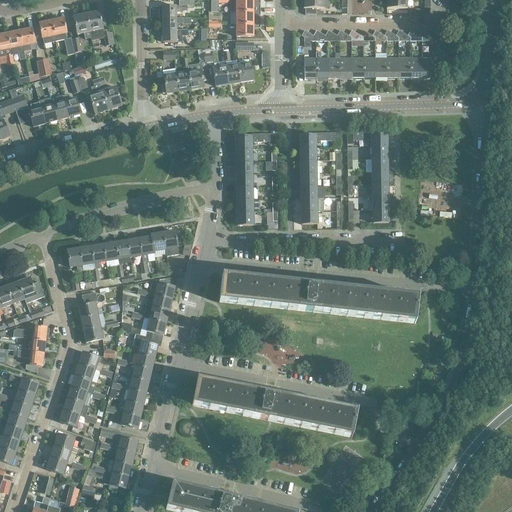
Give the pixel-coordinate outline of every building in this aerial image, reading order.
[(329,0),(303,0),(303,10),(324,10),(324,9),(329,9),(329,0)] [(407,0),(386,0),(386,10),(407,10),(407,0)] [(162,20),(176,19),(176,13),(181,13),(181,12),(187,12),(187,8),(193,8),(193,1),(179,2),(179,7),(162,7),(162,13),(159,13),(159,20),(162,19),(162,20)] [(253,1),(236,1),(236,13),(253,13),(253,1)] [(86,15),(90,33),(103,30),(99,13),(86,15)] [(236,25),(253,25),(253,13),(236,13),(230,13),(230,25),(236,25)] [(90,33),(86,15),(73,18),(77,36),(84,34),(85,41),(91,39),(90,33)] [(208,17),(208,23),(208,28),(220,28),(220,23),(212,23),(212,18),(208,17)] [(162,32),(176,32),(176,25),(182,25),(182,26),(190,25),(190,19),(176,19),(162,20),(162,32)] [(51,23),(55,43),(64,41),(67,57),(74,55),(71,39),(66,40),(65,34),(66,34),(63,20),(57,21),(57,20),(52,21),(52,22),(51,23)] [(55,43),(51,23),(45,24),(45,23),(40,24),(40,25),(39,25),(42,39),(43,39),(44,45),(55,43)] [(253,25),(236,25),(236,38),(253,38),(253,25)] [(22,47),(23,53),(36,50),(35,45),(32,30),(25,32),(25,30),(20,31),(21,33),(19,33),(23,47),(22,47)] [(176,32),(162,32),(163,44),(182,43),(182,37),(187,37),(187,36),(191,36),(191,31),(176,32)] [(210,31),(209,39),(226,40),(226,32),(210,31)] [(410,31),(407,37),(410,38),(410,42),(422,42),(421,38),(419,36),(410,31)] [(422,31),(419,36),(421,38),(422,42),(433,42),(433,38),(422,31)] [(304,43),(316,43),(316,38),(313,37),(304,32),(301,37),(304,39),(304,43)] [(316,32),(313,37),(316,38),(316,43),(327,43),(327,38),(325,37),(316,32)] [(328,32),(325,37),(327,38),(327,43),(339,43),(339,38),(337,37),(328,32)] [(340,32),(337,37),(339,38),(339,43),(351,42),(351,38),(348,37),(340,32)] [(351,42),(363,42),(363,38),(360,37),(351,32),(348,37),(351,38),(351,42)] [(363,32),(360,37),(363,38),(363,42),(374,42),(374,38),(372,37),(363,32)] [(375,32),(372,37),(374,38),(374,42),(386,42),(386,38),(384,37),(375,32)] [(387,32),(384,37),(386,38),(386,42),(398,42),(398,38),(396,37),(387,32)] [(399,32),(396,37),(398,38),(398,42),(410,42),(410,38),(407,37),(399,32)] [(23,47),(19,33),(13,34),(13,33),(8,34),(9,35),(7,35),(12,56),(18,55),(19,61),(25,60),(23,53),(22,47),(23,47)] [(106,47),(111,46),(109,33),(103,34),(106,47)] [(12,56),(7,35),(1,36),(1,35),(0,35),(0,58),(5,58),(7,68),(14,67),(12,56)] [(72,41),(75,53),(81,52),(78,39),(72,41)] [(225,68),(226,68),(225,63),(218,64),(218,62),(213,62),(211,52),(203,53),(205,62),(208,82),(214,81),(215,88),(228,86),(225,68)] [(327,59),(328,81),(339,81),(339,59),(339,54),(335,54),(334,59),(327,59)] [(94,65),(95,70),(115,64),(113,59),(94,65)] [(328,81),(327,59),(316,60),(316,81),(328,81)] [(351,81),(351,59),(339,59),(339,81),(351,81)] [(363,81),(363,59),(351,59),(351,81),(363,81)] [(375,81),(375,59),(363,59),(363,81),(375,81)] [(387,81),(386,59),(375,59),(375,81),(387,81)] [(398,81),(398,59),(386,59),(387,81),(398,81)] [(410,81),(410,59),(398,59),(398,81),(410,81)] [(422,81),(422,59),(410,59),(410,81),(422,81)] [(422,59),(422,81),(434,81),(434,59),(422,59)] [(43,61),(46,77),(51,76),(48,60),(43,61)] [(316,81),(316,60),(304,60),(304,81),(316,81)] [(46,77),(43,61),(36,63),(39,78),(46,77)] [(203,90),(202,83),(208,82),(205,62),(200,62),(199,64),(199,65),(198,65),(188,67),(189,74),(188,74),(191,91),(203,90)] [(237,66),(240,84),(253,82),(251,71),(254,71),(253,64),(237,66)] [(225,68),(228,86),(240,84),(237,66),(226,68),(225,68)] [(178,93),(176,75),(175,70),(162,72),(163,77),(165,86),(162,87),(163,95),(166,94),(166,95),(178,93)] [(176,75),(178,93),(191,91),(188,74),(176,75)] [(30,83),(29,78),(17,80),(18,87),(30,83)] [(2,89),(17,85),(16,81),(8,83),(7,80),(0,81),(2,89)] [(47,89),(45,81),(34,84),(36,90),(42,88),(43,90),(47,89)] [(74,95),(80,93),(77,84),(71,86),(74,95)] [(102,92),(108,111),(121,107),(115,88),(102,92)] [(12,100),(17,98),(18,98),(15,90),(9,92),(12,100)] [(108,111),(102,92),(88,96),(95,116),(108,111)] [(62,97),(64,103),(68,119),(80,115),(75,100),(70,101),(68,95),(62,97)] [(18,98),(22,110),(28,108),(26,104),(23,96),(18,98)] [(21,110),(22,110),(18,98),(17,98),(12,100),(17,112),(21,110)] [(56,122),(52,106),(50,99),(38,102),(40,109),(45,125),(56,122)] [(2,104),(6,116),(12,113),(8,102),(2,104)] [(68,119),(64,103),(52,106),(56,122),(68,119)] [(45,125),(40,109),(29,112),(33,128),(45,125)] [(0,123),(0,141),(9,137),(3,122),(0,123)] [(371,149),(387,148),(387,135),(372,136),(372,133),(347,134),(347,145),(353,145),(353,142),(371,141),(371,149)] [(300,137),(300,150),(315,150),(315,142),(334,142),(334,146),(337,146),(337,149),(340,149),(340,134),(334,134),(314,134),(315,137),(300,137)] [(236,151),(251,151),(251,143),(270,143),(270,147),(276,147),(276,135),(270,135),(250,136),(251,138),(236,138),(236,151)] [(0,150),(12,145),(9,140),(0,143),(0,150)] [(371,161),(387,161),(387,148),(371,149),(371,161)] [(300,162),(315,162),(315,155),(319,155),(318,150),(315,150),(300,150),(300,162)] [(251,151),(236,151),(236,164),(252,163),(251,151)] [(372,174),(387,173),(387,161),(371,161),(372,174)] [(300,175),(316,175),(316,168),(320,167),(320,162),(315,162),(300,162),(300,175)] [(355,162),(352,162),(347,162),(347,171),(352,171),(352,169),(355,169),(355,162)] [(252,163),(236,164),(236,176),(252,176),(252,163)] [(372,186),(387,186),(387,173),(372,174),(372,186)] [(300,188),(316,187),(316,180),(319,180),(319,175),(316,175),(300,175),(300,188)] [(252,176),(236,176),(236,189),(252,188),(252,176)] [(372,199),(388,199),(387,186),(372,186),(372,199)] [(316,187),(300,188),(301,200),(316,200),(316,187)] [(252,188),(236,189),(237,201),(252,201),(252,188)] [(372,211),(388,211),(388,199),(372,199),(372,211)] [(316,200),(301,200),(301,213),(316,212),(316,200)] [(252,201),(237,201),(237,214),(252,214),(252,201)] [(388,211),(372,211),(373,224),(388,224),(388,211)] [(316,212),(301,213),(301,226),(317,225),(316,212)] [(277,213),(272,213),(266,213),(267,224),(271,224),(271,230),(277,230),(277,222),(277,213)] [(252,214),(237,214),(237,227),(253,227),(252,214)] [(163,234),(165,251),(178,249),(175,232),(163,234)] [(165,251),(163,234),(151,236),(154,255),(158,254),(158,252),(165,251)] [(154,255),(151,236),(151,238),(139,240),(142,257),(154,255)] [(127,242),(130,259),(142,257),(139,240),(127,242)] [(115,244),(118,261),(130,259),(127,242),(115,244)] [(118,261),(115,244),(103,246),(106,263),(118,261)] [(106,263),(103,246),(91,248),(94,265),(93,265),(94,271),(92,271),(95,289),(97,288),(97,283),(100,282),(98,270),(100,270),(99,264),(106,263)] [(82,267),(93,265),(94,265),(91,248),(79,250),(82,267)] [(77,274),(83,273),(82,267),(79,250),(67,252),(70,269),(77,268),(77,274)] [(415,325),(417,299),(416,301),(315,290),(316,285),(307,284),(306,289),(222,280),(222,277),(219,304),(220,304),(220,301),(414,322),(414,325),(415,325)] [(155,296),(155,297),(171,301),(174,289),(171,288),(173,278),(159,281),(158,285),(158,284),(152,283),(150,293),(150,292),(149,295),(155,296)] [(44,298),(38,283),(32,285),(29,279),(18,283),(24,301),(26,305),(44,298)] [(6,288),(13,305),(24,301),(18,283),(6,288)] [(0,290),(0,307),(1,310),(13,305),(6,288),(0,290)] [(81,320),(97,316),(102,315),(101,309),(96,310),(95,305),(97,304),(95,294),(81,297),(83,307),(78,308),(81,320)] [(154,302),(152,309),(169,312),(171,301),(155,297),(155,296),(149,295),(148,298),(149,298),(148,301),(154,302)] [(166,324),(169,312),(152,309),(147,307),(146,307),(144,316),(143,319),(149,320),(166,324)] [(32,320),(44,316),(42,310),(30,314),(32,320)] [(81,320),(83,332),(100,328),(97,316),(81,320)] [(163,336),(166,324),(149,320),(147,332),(145,338),(151,339),(153,334),(163,336)] [(118,331),(121,331),(121,321),(116,322),(105,325),(106,330),(118,327),(118,331)] [(45,338),(48,339),(49,331),(46,330),(46,329),(34,328),(34,335),(28,334),(28,332),(17,331),(14,332),(13,339),(33,341),(45,342),(45,338)] [(100,328),(83,332),(86,344),(102,340),(100,328)] [(138,355),(154,359),(157,347),(150,346),(151,339),(136,335),(133,348),(139,349),(138,355)] [(13,352),(43,355),(45,342),(33,341),(32,348),(19,346),(15,345),(10,348),(10,351),(13,352)] [(43,355),(13,352),(13,357),(18,357),(17,358),(31,359),(30,367),(26,366),(25,370),(37,374),(38,368),(42,368),(43,355)] [(78,366),(94,371),(100,373),(99,375),(111,379),(113,374),(101,370),(102,368),(96,367),(98,359),(82,354),(78,366)] [(135,367),(151,371),(154,359),(138,355),(135,367)] [(75,377),(91,382),(94,371),(78,366),(75,377)] [(132,379),(148,383),(151,371),(135,367),(132,379)] [(91,382),(75,377),(71,389),(87,394),(93,396),(92,398),(103,402),(105,397),(93,393),(94,391),(88,389),(91,382)] [(129,391),(146,395),(148,383),(132,379),(129,391)] [(18,392),(34,397),(38,385),(22,380),(18,392)] [(351,439),(356,413),(355,415),(272,399),(273,394),(264,392),(263,397),(197,384),(197,381),(192,407),(193,405),(351,436),(350,439),(351,439)] [(67,400),(83,405),(87,394),(71,389),(67,400)] [(126,402),(143,406),(146,395),(129,391),(126,402)] [(34,397),(18,392),(15,403),(31,408),(34,397)] [(83,405),(67,400),(63,411),(79,417),(83,405)] [(124,414),(140,418),(143,406),(126,402),(124,414)] [(31,408),(15,403),(11,414),(27,420),(31,408)] [(79,417),(63,411),(59,423),(75,429),(79,417)] [(27,420),(11,414),(7,426),(23,431),(27,420)] [(140,418),(124,414),(121,425),(109,422),(107,429),(120,432),(121,426),(137,430),(140,418)] [(91,418),(90,423),(94,425),(93,428),(99,430),(100,424),(96,423),(97,420),(91,418)] [(23,431),(7,426),(3,437),(19,443),(23,431)] [(108,436),(117,438),(118,434),(101,430),(99,437),(108,439),(108,436)] [(54,447),(70,453),(74,441),(58,436),(54,447)] [(19,443),(3,437),(0,446),(0,449),(15,454),(19,443)] [(85,447),(84,450),(93,453),(96,443),(83,439),(81,446),(85,447)] [(120,443),(118,451),(134,455),(137,443),(131,441),(121,439),(120,443)] [(50,459),(66,464),(70,453),(54,447),(50,459)] [(15,454),(0,449),(0,462),(11,466),(15,454)] [(118,451),(115,463),(131,466),(134,455),(118,451)] [(66,464),(50,459),(46,471),(62,476),(66,464)] [(106,473),(112,474),(129,478),(131,466),(115,463),(109,461),(107,470),(106,473)] [(109,486),(126,490),(129,478),(112,474),(106,473),(106,476),(103,485),(109,486)] [(49,497),(53,481),(43,479),(39,495),(49,497)] [(0,494),(7,496),(10,484),(1,481),(0,486),(0,494)] [(172,485),(165,511),(166,511),(167,508),(181,511),(270,511),(230,502),(231,497),(222,495),(221,500),(172,488),(173,485),(172,485)] [(93,498),(95,488),(83,486),(81,496),(93,498)] [(46,511),(47,507),(49,501),(44,500),(43,506),(41,505),(40,511),(33,510),(32,511),(46,511)] [(47,507),(46,511),(70,511),(71,510),(63,509),(64,505),(59,503),(57,510),(47,507)]
